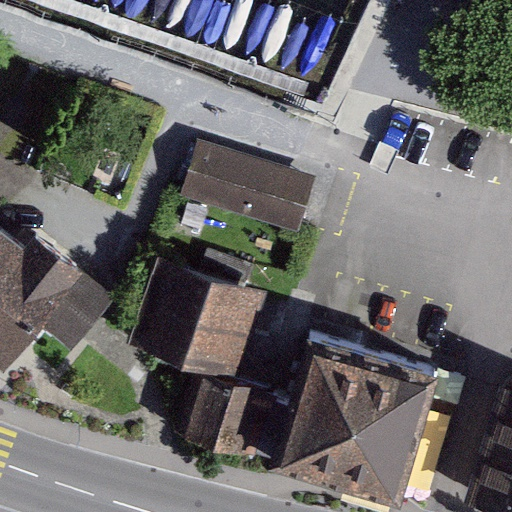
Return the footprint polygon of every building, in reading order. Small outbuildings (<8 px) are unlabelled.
[(330,174),(207,135),(188,195),(310,234),(330,174)] [(0,201),(0,239),(19,217),(0,201)] [(0,239),(0,348),(26,370),(99,283),(19,217),(0,239)] [(254,373),(282,286),(172,251),(145,338),(254,373)] [(453,369),(321,331),(286,454),(416,493),(453,369)] [(297,393),(206,365),(186,431),(277,459),(297,393)] [(511,377),(476,500),(511,510),(511,377)]
